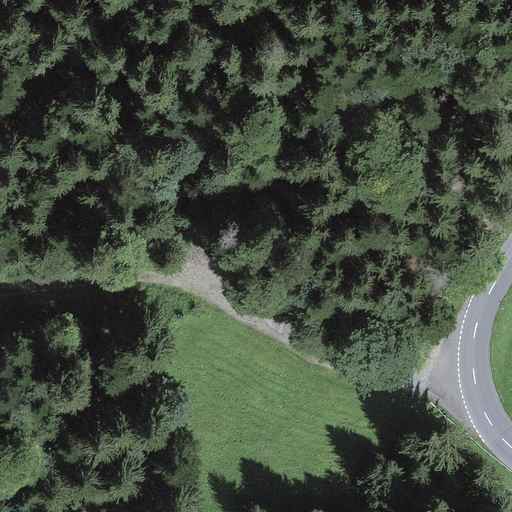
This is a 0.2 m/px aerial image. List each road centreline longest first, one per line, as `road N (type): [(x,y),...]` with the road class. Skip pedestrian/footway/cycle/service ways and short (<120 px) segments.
road 1 (track): [(474,355),(424,374),(359,373),(250,316),(196,275),(0,290)]
road 2 (tertiary): [(511,252),(474,338),(483,405),(511,445)]
